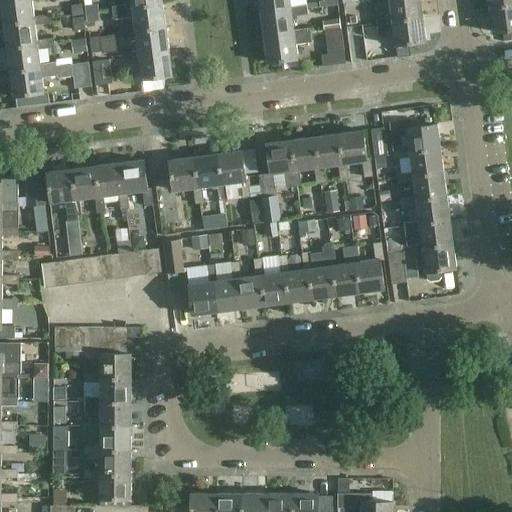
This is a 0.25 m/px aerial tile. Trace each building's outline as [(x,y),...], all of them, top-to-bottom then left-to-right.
[(4,0),(1,0),(4,24),(35,20),(35,17),(32,1),(38,0),(4,0)] [(259,0),(261,13),(292,9),(292,6),(291,0),(259,0)] [(373,0),(374,4),(390,2),(392,17),(392,21),(424,16),(421,0),(373,0)] [(134,17),(136,27),(136,31),(167,27),(164,3),(133,7),(132,4),(112,6),(114,20),(134,17)] [(511,3),(490,7),(493,33),(511,30),(511,3)] [(82,4),(81,4),(72,6),(73,16),(82,14),(83,14),(82,4)] [(261,13),(265,37),(295,33),(295,30),(293,15),(309,13),(308,4),(292,6),(292,9),(261,13)] [(35,20),(4,24),(8,48),(38,44),(38,40),(36,25),(52,23),(50,14),(35,17),(35,20)] [(392,21),(392,17),(377,20),(378,28),(393,26),(396,46),(427,41),(424,16),(392,21)] [(170,50),(167,27),(136,31),(136,27),(120,29),(121,38),(137,36),(139,51),(139,55),(170,50)] [(311,28),(295,30),(295,33),(265,37),(268,62),(299,58),(297,43),(313,41),(311,28)] [(345,51),(342,28),(326,30),(329,54),(345,51)] [(90,37),(92,52),(102,50),(99,35),(90,37)] [(54,38),(38,40),(38,44),(8,48),(11,72),(42,68),(41,64),(39,49),(55,47),(54,38)] [(139,55),(139,51),(123,53),(124,61),(140,59),(142,79),(174,75),(170,50),(139,55)] [(93,62),(96,86),(113,83),(109,60),(93,62)] [(42,68),(11,72),(14,97),(45,92),(42,72),(58,70),(57,62),(41,64),(42,68)] [(92,86),(89,62),(72,65),(75,88),(92,86)] [(396,140),(408,138),(410,148),(410,152),(441,148),(438,124),(409,127),(408,124),(395,126),(396,140)] [(385,127),(372,129),(376,157),(389,155),(385,127)] [(365,177),(374,175),(371,158),(368,158),(364,130),(339,133),(343,164),(347,163),(363,161),(365,177)] [(343,164),(339,133),(315,136),(318,167),(323,166),(339,164),(341,180),(349,179),(347,163),(343,164)] [(318,167),(315,136),(291,139),(295,170),(300,169),(315,167),(317,183),(325,182),(323,166),(318,167)] [(285,171),(287,187),(302,185),(300,169),(295,170),(291,139),(267,143),(271,173),(285,171)] [(414,177),(444,173),(441,148),(410,152),(410,148),(394,150),(395,159),(411,157),(413,172),(414,177)] [(243,150),(218,153),(222,183),(226,183),(241,181),(243,197),(252,195),(250,178),(247,179),(243,150)] [(218,153),(194,156),(198,186),(202,186),(213,185),(213,189),(218,188),(220,200),(228,199),(226,183),(222,183),(218,153)] [(198,186),(194,156),(169,160),(173,190),(193,187),(196,203),(204,202),(202,186),(198,186)] [(124,193),(128,192),(144,190),(146,206),(154,205),(152,188),(148,188),(145,159),(120,162),(124,193)] [(130,208),(128,192),(124,193),(120,162),(96,165),(100,196),(104,195),(119,193),(121,209),(130,208)] [(106,211),(104,195),(100,196),(96,165),(73,168),(77,199),(80,198),(96,196),(98,212),(106,211)] [(82,214),(80,198),(77,199),(73,168),(47,172),(51,202),(66,200),(69,220),(78,219),(78,215),(82,214)] [(417,200),(447,196),(444,173),(414,177),(413,172),(397,174),(398,182),(414,180),(416,196),(417,200)] [(0,207),(2,207),(2,203),(2,187),(19,187),(19,179),(1,179),(1,182),(0,182),(0,207)] [(44,179),(26,181),(29,206),(46,204),(44,179)] [(324,191),(325,201),(326,212),(339,211),(338,199),(337,189),(324,191)] [(281,220),(277,194),(261,196),(265,222),(281,220)] [(420,224),(450,219),(447,196),(417,200),(416,196),(400,198),(402,206),(417,204),(419,220),(420,224)] [(19,203),(2,203),(2,207),(0,207),(0,230),(2,231),(2,227),(19,227),(19,203)] [(203,221),(204,230),(217,228),(215,219),(203,221)] [(423,247),(454,243),(450,219),(420,224),(419,220),(403,222),(405,230),(421,228),(423,243),(423,247)] [(187,233),(204,230),(203,221),(185,224),(187,233)] [(0,230),(0,254),(2,255),(2,251),(2,235),(19,235),(19,227),(2,227),(2,231),(0,230)] [(163,239),(168,271),(184,269),(179,237),(163,239)] [(312,299),(336,295),(333,265),(337,264),(335,249),(330,249),(329,241),(327,242),(322,247),(323,250),(311,252),(313,267),(308,268),(312,299)] [(381,260),(385,259),(382,242),(374,243),(376,259),(360,261),(356,261),(360,292),(385,289),(381,260)] [(424,252),(427,272),(428,278),(431,281),(439,280),(442,277),(441,270),(457,268),(454,243),(423,247),(423,243),(407,245),(408,254),(424,252)] [(51,246),(35,245),(35,255),(50,255),(51,246)] [(336,295),(360,292),(356,261),(360,261),(358,245),(350,247),(352,262),(337,264),(333,265),(336,295)] [(147,250),(150,273),(162,272),(159,248),(147,250)] [(135,251),(138,275),(150,273),(147,250),(135,251)] [(19,251),(2,251),(2,255),(0,254),(0,278),(2,279),(2,275),(2,259),(19,259),(19,251)] [(124,253),(127,276),(138,275),(135,251),(124,253)] [(305,269),(289,271),(284,272),(288,302),(312,299),(308,268),(313,267),(311,252),(302,253),(305,269)] [(403,252),(389,254),(387,254),(391,284),(407,282),(403,252)] [(112,255),(115,278),(127,276),(124,253),(112,255)] [(101,256),(104,280),(115,278),(112,255),(101,256)] [(265,305),(288,302),(284,272),(289,271),(287,255),(279,256),(263,258),(265,274),(261,275),(265,305)] [(89,258),(92,281),(104,280),(101,256),(89,258)] [(77,259),(80,283),(92,281),(89,258),(77,259)] [(257,275),(241,277),(236,278),(241,308),(265,305),(261,275),(265,274),(263,258),(255,259),(257,275)] [(66,261),(69,284),(80,283),(77,259),(66,261)] [(54,262),(57,286),(69,284),(66,261),(54,262)] [(217,311),(241,308),(236,278),(241,277),(239,261),(231,262),(233,278),(218,280),(213,281),(217,311)] [(42,264),(45,287),(57,286),(54,262),(42,264)] [(193,315),(217,311),(213,281),(218,280),(216,264),(207,265),(209,282),(189,284),(193,315)] [(19,275),(2,275),(2,279),(0,278),(0,302),(3,303),(3,299),(3,284),(19,284),(19,275)] [(19,299),(3,299),(3,303),(0,302),(0,337),(15,338),(15,326),(3,326),(3,307),(19,307),(19,299)] [(68,351),(68,327),(56,327),(56,351),(66,351),(68,351)] [(100,349),(92,349),(85,349),(85,351),(80,351),(68,351),(66,351),(66,358),(102,358),(102,374),(102,376),(133,377),(133,353),(141,353),(141,327),(129,327),(128,351),(116,351),(104,351),(100,351),(100,349)] [(68,351),(80,351),(80,327),(68,327),(68,351)] [(92,327),(80,327),(80,351),(85,351),(85,349),(92,349),(92,327)] [(104,327),(92,327),(92,349),(100,349),(100,351),(104,351),(104,327)] [(104,351),(116,351),(116,327),(104,327),(104,351)] [(129,327),(116,327),(116,351),(128,351),(129,327)] [(21,373),(21,362),(21,342),(0,342),(0,376),(3,377),(3,373),(18,373),(21,373)] [(19,397),(18,373),(3,373),(3,377),(0,376),(0,400),(3,401),(3,397),(19,397)] [(102,382),(102,397),(102,401),(132,401),(133,377),(102,376),(102,374),(85,373),(85,382),(102,382)] [(19,405),(19,397),(3,397),(3,401),(0,400),(0,424),(3,425),(3,421),(3,405),(19,405)] [(132,425),(132,401),(102,401),(102,397),(85,397),(85,406),(101,406),(101,421),(101,425),(132,425)] [(64,425),(64,408),(53,408),(53,425),(64,425)] [(18,421),(3,421),(3,425),(0,424),(0,449),(3,449),(3,445),(3,429),(18,429),(18,421)] [(132,449),(132,425),(101,425),(101,421),(85,421),(85,430),(92,430),(92,436),(101,436),(101,445),(101,449),(132,449)] [(46,449),(46,437),(34,437),(34,449),(46,449)] [(54,441),(54,449),(69,449),(69,441),(54,441)] [(18,445),(3,445),(3,449),(0,449),(0,473),(2,473),(2,468),(2,453),(18,453),(18,445)] [(101,449),(101,445),(85,445),(85,454),(89,454),(89,469),(101,469),(101,473),(132,473),(132,449),(101,449)] [(18,468),(2,468),(2,473),(0,473),(0,497),(2,497),(2,493),(2,477),(18,477),(18,468)] [(132,505),(132,473),(101,473),(101,469),(89,469),(85,469),(85,478),(101,478),(101,505),(132,505)] [(18,493),(2,493),(2,497),(0,497),(0,511),(2,511),(2,501),(18,501),(18,493)] [(217,511),(218,493),(191,493),(191,511),(217,511)] [(243,511),(243,493),(218,493),(217,511),(243,511)] [(267,511),(268,493),(243,493),(243,511),(267,511)] [(292,511),(293,493),(268,493),(267,511),(292,511)] [(319,493),(293,493),(292,511),(333,511),(333,505),(319,505),(319,493)] [(362,508),(361,511),(393,511),(394,500),(373,500),(374,493),(339,493),(339,508),(362,508)]
